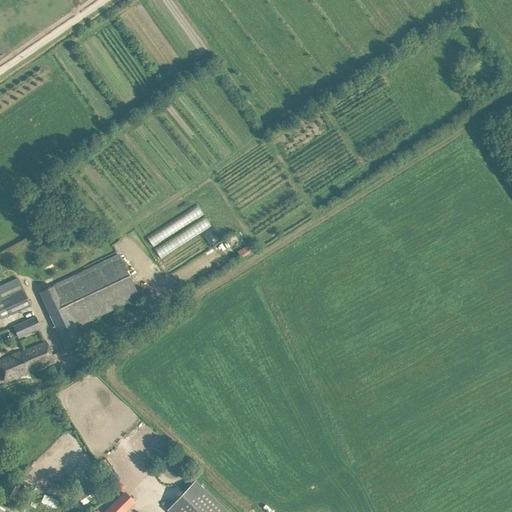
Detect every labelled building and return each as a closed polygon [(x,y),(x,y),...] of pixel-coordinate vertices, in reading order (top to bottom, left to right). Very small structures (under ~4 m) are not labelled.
[(198,204),(146,236),(160,258),(212,227),(198,204)] [(237,249),(240,257),(251,253),(248,245),(237,249)] [(118,254),(39,291),(66,350),(83,342),(76,327),(139,297),(118,254)] [(18,278),(0,286),(0,318),(0,319),(31,305),(18,278)] [(36,316),(13,326),(18,338),(41,328),(36,316)] [(0,371),(2,371),(7,381),(29,372),(30,373),(57,362),(48,342),(22,354),(21,351),(0,360),(0,371)] [(14,479),(3,499),(10,502),(21,483),(14,479)] [(230,511),(196,479),(168,509),(170,511),(230,511)] [(76,494),(83,505),(96,497),(89,486),(76,494)] [(103,511),(101,510),(98,511),(123,511),(134,501),(125,493),(105,511),(103,511)]
